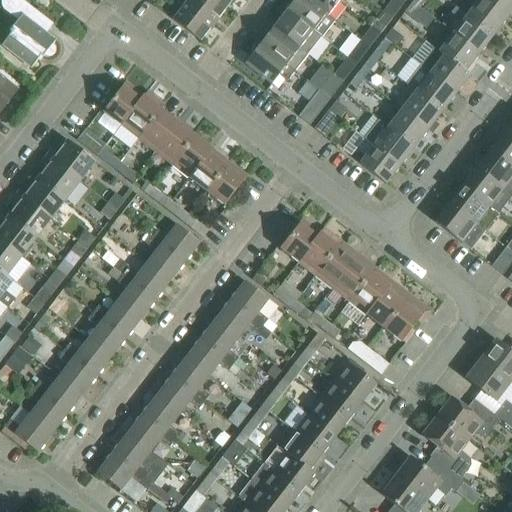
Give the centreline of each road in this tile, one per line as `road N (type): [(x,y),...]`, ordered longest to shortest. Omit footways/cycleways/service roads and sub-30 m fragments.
road 1 (residential): [(52,491),(296,165)]
road 2 (residential): [(480,305),(322,511)]
road 3 (residential): [(385,234),(511,72)]
road 4 (residential): [(0,174),(111,31)]
road 5 (residential): [(195,86),(296,165)]
